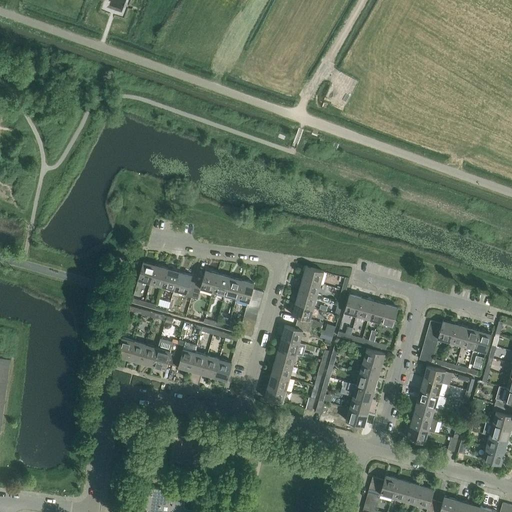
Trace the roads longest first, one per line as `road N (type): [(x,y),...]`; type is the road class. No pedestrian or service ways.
road 1 (unclassified): [(511,198),(0,13)]
road 2 (residential): [(241,411),(280,265),(274,258),(155,246)]
road 3 (residential): [(378,448),(421,295)]
road 4 (residential): [(511,486),(378,448)]
road 5 (track): [(294,118),(362,0)]
road 6 (residential): [(241,411),(108,403)]
road 7 (residential): [(368,446),(241,411)]
